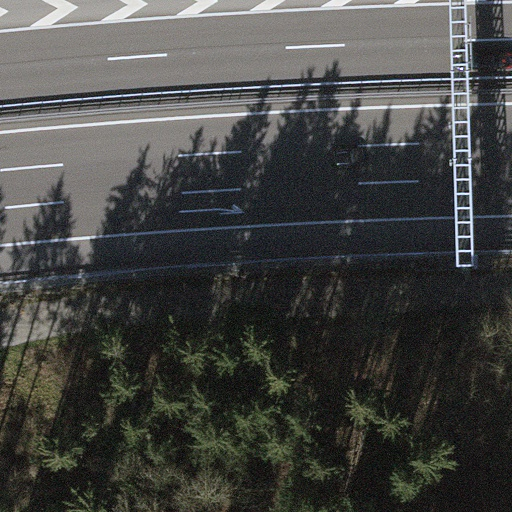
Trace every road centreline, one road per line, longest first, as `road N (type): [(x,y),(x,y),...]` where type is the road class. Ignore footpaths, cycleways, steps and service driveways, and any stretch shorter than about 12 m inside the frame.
road 1 (track): [(511,305),(205,305),(0,343)]
road 2 (motorway): [(0,190),(511,161)]
road 3 (motorway): [(511,40),(0,69)]
